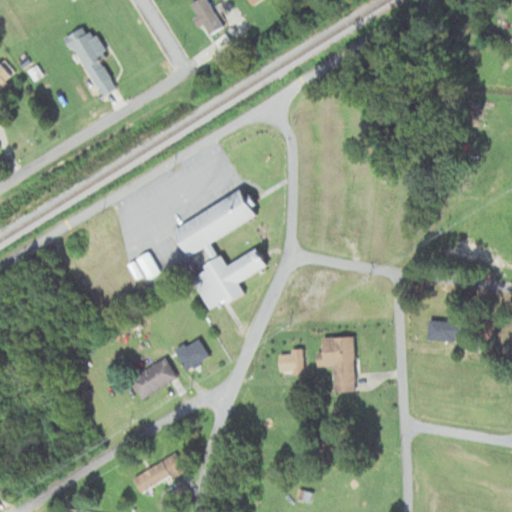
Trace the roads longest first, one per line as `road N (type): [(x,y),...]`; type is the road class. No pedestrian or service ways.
road 1 (residential): [(434,0),(0,265)]
road 2 (residential): [(198,511),(229,395),(290,237),(291,147),(267,102)]
road 3 (residential): [(229,395),(163,422),(19,511)]
road 4 (residential): [(406,511),(400,273)]
road 5 (residential): [(287,254),(511,287)]
road 6 (residential): [(141,0),(177,60),(176,75),(61,148)]
